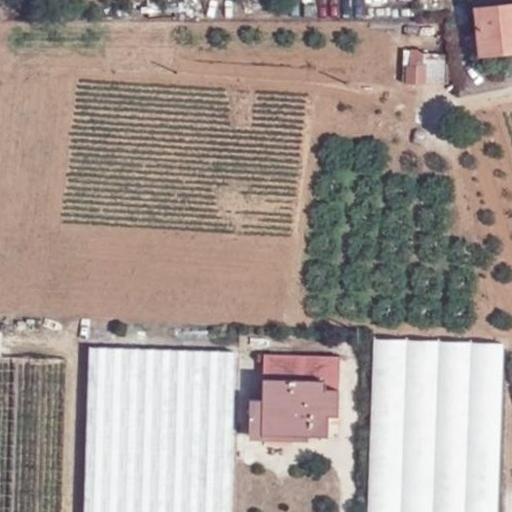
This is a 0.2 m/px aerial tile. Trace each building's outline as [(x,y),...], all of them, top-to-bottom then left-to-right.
[(511,48),(511,0),(470,3),(474,52),(511,48)] [(423,79),(421,47),(408,48),(408,63),(404,63),(403,79),(423,79)] [(499,511),(503,339),(372,337),(368,511),(499,511)] [(231,511),(233,348),(86,346),(84,511),(231,511)] [(285,352),(259,352),(259,397),(258,423),(268,423),(283,424),(285,352)] [(336,353),(285,352),(283,424),(294,424),(294,432),(323,433),(324,413),(335,412),(336,353)] [(57,511),(62,359),(0,356),(0,511),(57,511)] [(268,423),(258,423),(259,397),(251,397),(251,432),(268,432),(268,423)]
